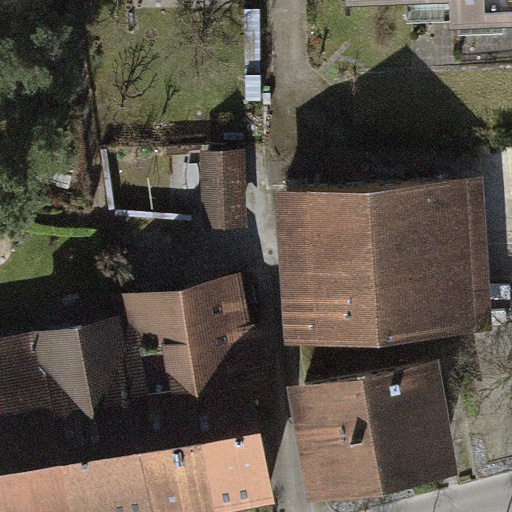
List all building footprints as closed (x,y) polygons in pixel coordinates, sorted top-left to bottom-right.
[(511,8),(511,0),(468,0),(469,11),(511,8)] [(255,223),(254,147),(211,148),(212,224),(255,223)] [(504,319),(495,166),(286,179),(295,332),(504,319)] [(166,511),(189,511),(286,490),(250,267),(122,286),(126,307),(166,511)] [(82,511),(166,511),(126,307),(43,323),(82,511)] [(0,511),(82,511),(43,323),(0,332),(0,511)] [(467,458),(448,348),(301,374),(321,485),(467,458)]
